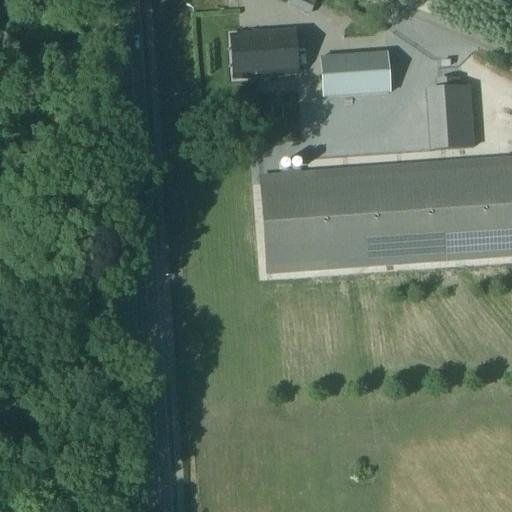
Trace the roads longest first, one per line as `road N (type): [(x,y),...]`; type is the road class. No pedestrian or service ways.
road 1 (secondary): [(162,511),(124,0)]
road 2 (unclassified): [(511,56),(383,0)]
